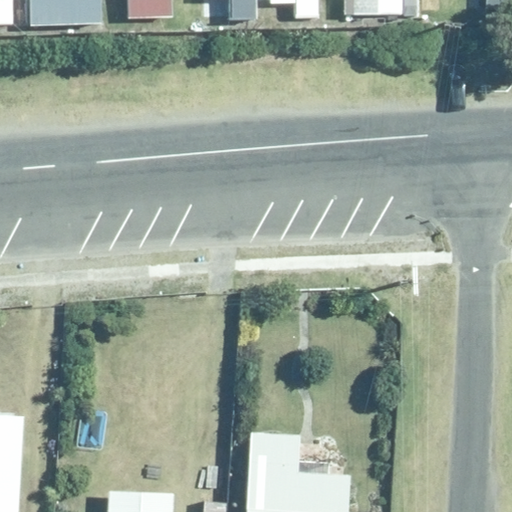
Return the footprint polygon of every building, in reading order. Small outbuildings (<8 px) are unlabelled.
[(0,0),(0,27),(12,28),(11,0),(0,0)] [(30,0),(31,25),(101,24),(100,0),(30,0)] [(172,0),(125,0),(126,19),(173,19),(172,0)] [(255,0),(229,0),(229,17),(255,17),(255,0)] [(319,0),(270,0),(270,2),(296,2),(297,18),(320,17),(319,0)] [(402,0),(343,0),(344,16),(403,16),(402,0)] [(107,374),(109,323),(75,322),(73,372),(107,374)] [(8,511),(16,416),(0,414),(0,511),(8,511)] [(325,431),(297,430),(245,427),(240,511),(350,511),(352,471),(323,469),(325,431)] [(227,496),(230,451),(199,449),(196,494),(227,496)] [(172,511),(173,489),(101,488),(101,511),(172,511)]
